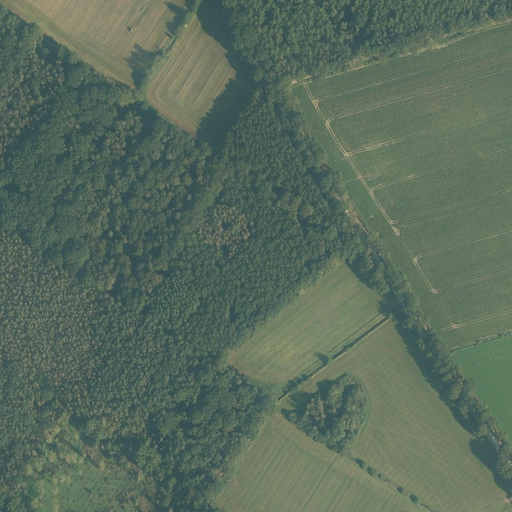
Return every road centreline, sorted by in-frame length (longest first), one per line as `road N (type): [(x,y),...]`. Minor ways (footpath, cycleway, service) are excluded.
road 1 (track): [(222,0),(319,168),(511,468)]
road 2 (track): [(269,89),(511,18)]
